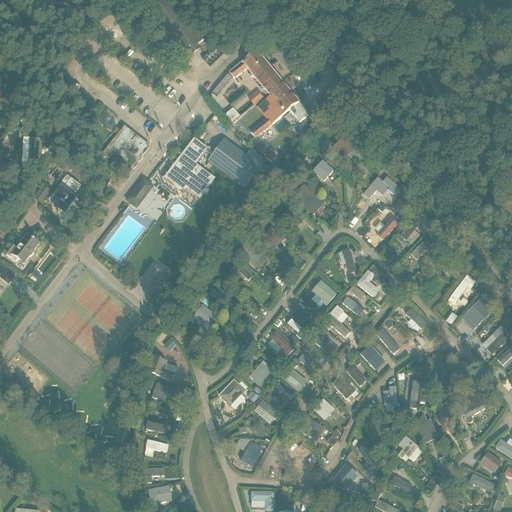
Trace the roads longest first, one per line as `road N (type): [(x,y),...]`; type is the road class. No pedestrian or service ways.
road 1 (tertiary): [(511,296),(266,0)]
road 2 (unknown): [(85,52),(73,73),(79,82),(158,145)]
